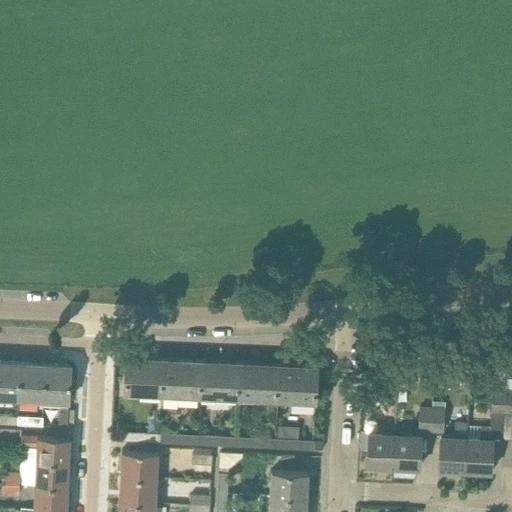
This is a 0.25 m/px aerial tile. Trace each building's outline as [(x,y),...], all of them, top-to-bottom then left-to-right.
[(125,391),(161,393),(162,359),(126,357),(125,391)] [(162,359),(161,393),(198,394),(201,360),(162,359)] [(0,395),(19,397),(21,361),(0,360),(0,395)] [(198,394),(236,396),(239,362),(201,360),(198,394)] [(19,397),(44,398),(45,362),(21,361),(19,397)] [(45,362),(44,398),(69,399),(71,364),(45,362)] [(239,362),(236,396),(275,397),(276,364),(239,362)] [(276,364),(275,397),(316,399),(318,365),(276,364)] [(393,400),(394,386),(371,385),(371,398),(393,400)] [(492,411),(504,412),(505,388),(493,388),(492,411)] [(431,429),(433,407),(420,406),(419,428),(431,429)] [(68,407),(60,407),(59,425),(67,426),(68,407)] [(445,407),(433,407),(431,429),(444,429),(445,407)] [(0,422),(18,423),(18,415),(0,414),(0,422)] [(43,417),(18,415),(18,423),(42,425),(43,417)] [(439,467),(465,468),(468,423),(455,423),(455,434),(441,433),(439,467)] [(493,425),(468,423),(465,468),(491,470),(493,425)] [(123,439),(160,441),(161,432),(123,430),(123,439)] [(368,464),(393,465),(395,432),(369,430),(368,464)] [(160,441),(198,443),(199,434),(161,432),(160,441)] [(395,432),(393,465),(420,466),(421,433),(395,432)] [(38,459),(69,461),(70,436),(39,434),(39,435),(22,435),(21,444),(39,445),(38,459)] [(198,443),(235,444),(236,435),(199,434),(198,443)] [(235,444),(274,446),(274,437),(236,435),(235,444)] [(314,439),(274,437),(274,446),(314,448),(314,439)] [(193,456),(192,462),(212,463),(213,448),(176,446),(176,455),(193,456)] [(121,474),(157,475),(158,450),(122,449),(122,451),(121,474)] [(69,461),(38,459),(37,483),(68,485),(69,461)] [(270,494),(307,496),(307,494),(308,472),(308,471),(271,469),(270,494)] [(4,470),(3,482),(20,482),(21,472),(21,471),(4,470)] [(218,492),(228,492),(229,472),(219,472),(218,492)] [(156,502),(157,475),(121,474),(120,500),(156,502)] [(20,482),(3,482),(3,493),(20,494),(20,482)] [(68,485),(37,483),(36,495),(35,507),(67,508),(68,485)] [(227,511),(228,492),(218,492),(218,510),(227,511)] [(191,493),(191,503),(210,504),(211,494),(191,493)] [(307,496),(270,494),(269,511),(305,511),(307,496)] [(120,500),(119,511),(155,511),(156,502),(120,500)] [(209,511),(210,504),(191,503),(190,511),(209,511)]
